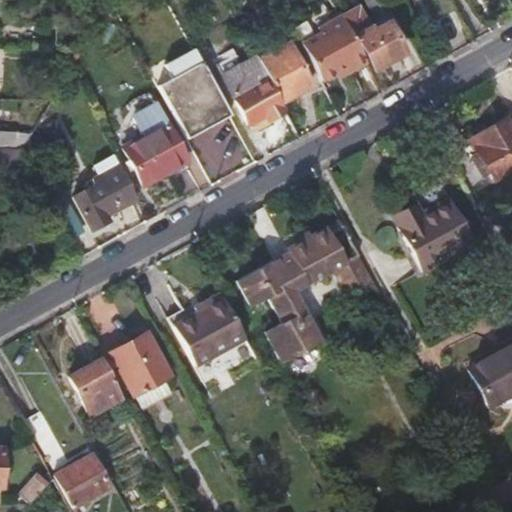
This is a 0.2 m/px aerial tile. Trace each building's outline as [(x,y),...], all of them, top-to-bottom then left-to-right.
[(366,0),(375,16),(393,6),(389,0),(366,0)] [(318,31),(300,41),(321,80),(334,72),(336,76),(365,60),(353,37),(341,14),(316,27),(318,31)] [(367,31),(353,37),(365,60),(371,72),(403,55),(387,25),(370,33),(367,31)] [(70,42),(60,51),(81,52),(88,40),(76,33),(70,42)] [(288,42),(256,57),(281,103),(312,86),(288,42)] [(164,63),(171,76),(200,61),(193,48),(164,63)] [(253,57),(219,75),(247,126),(265,116),(267,120),(283,111),(253,57)] [(186,138),(230,115),(200,61),(171,76),(157,84),(186,138)] [(130,116),(141,136),(120,147),(142,187),(186,163),(154,103),(130,116)] [(56,118),(43,125),(51,140),(63,134),(56,118)] [(511,168),(511,131),(504,118),(468,138),(492,180),(511,168)] [(0,132),(0,150),(21,152),(32,134),(0,132)] [(0,169),(31,169),(21,152),(0,150),(0,169)] [(105,217),(136,201),(114,158),(93,169),(97,177),(84,183),(88,189),(70,198),(88,232),(107,221),(105,217)] [(470,246),(446,202),(422,216),(413,201),(388,215),(421,273),(470,246)] [(345,293),(370,280),(337,220),(284,249),(286,253),(235,281),(250,308),(267,298),(281,322),(264,332),(281,363),(319,341),(292,292),(332,270),(345,293)] [(194,364),(243,337),(219,294),(200,304),(202,308),(172,324),(194,364)] [(145,331),(108,352),(131,395),(134,394),(140,406),(170,391),(163,378),(169,375),(145,331)] [(511,394),(511,340),(464,367),(487,408),(511,394)] [(87,413),(120,396),(99,356),(66,374),(87,413)] [(25,417),(52,464),(66,455),(39,409),(25,417)] [(70,509),(68,509),(69,511),(78,511),(75,506),(108,488),(90,455),(51,475),(70,509)] [(15,493),(27,504),(46,482),(35,471),(15,493)] [(469,511),(472,511),(511,488),(511,484),(506,475),(493,484),(485,489),(463,502),(469,511)]
